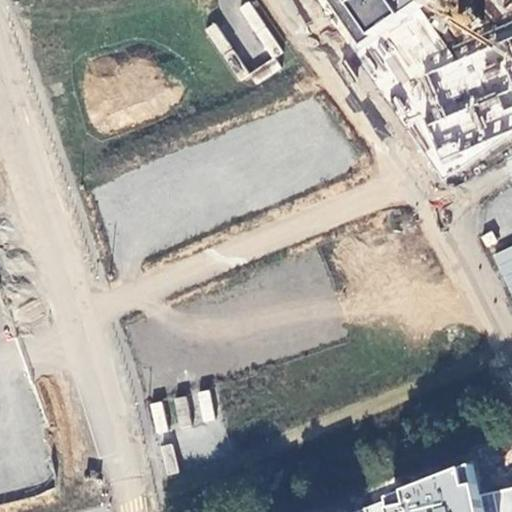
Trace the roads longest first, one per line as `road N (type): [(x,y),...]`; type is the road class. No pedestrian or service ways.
road 1 (residential): [(0,75),(122,478)]
road 2 (residential): [(122,478),(497,335)]
road 3 (residential): [(430,213),(290,0)]
road 4 (residential): [(497,335),(430,213)]
